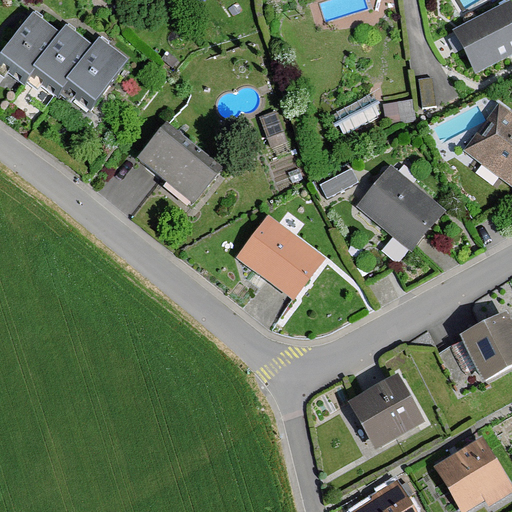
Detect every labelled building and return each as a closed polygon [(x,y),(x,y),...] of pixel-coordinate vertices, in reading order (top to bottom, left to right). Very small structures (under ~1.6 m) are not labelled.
[(475,76),(511,57),(511,7),(510,3),(453,32),(475,76)] [(83,92),(97,102),(127,57),(98,38),(94,45),(65,26),(61,32),(33,13),(1,59),(15,68),(28,77),(34,69),(48,79),(62,88),(67,82),(83,92)] [(346,128),(380,110),(374,99),(340,117),(346,128)] [(466,150),(511,184),(511,116),(499,107),(466,150)] [(221,173),(166,129),(138,165),(193,209),(221,173)] [(352,164),(323,182),(329,193),(359,175),(352,164)] [(357,212),(414,255),(447,212),(390,168),(357,212)] [(236,260),(293,304),(326,260),(268,217),(236,260)] [(511,314),(461,341),(484,385),(511,370),(511,314)] [(402,380),(350,411),(376,456),(429,425),(402,380)] [(488,511),(511,496),(511,489),(483,441),(434,470),(458,511),(472,511),(485,505),(488,511)] [(414,511),(400,487),(356,511),(414,511)]
